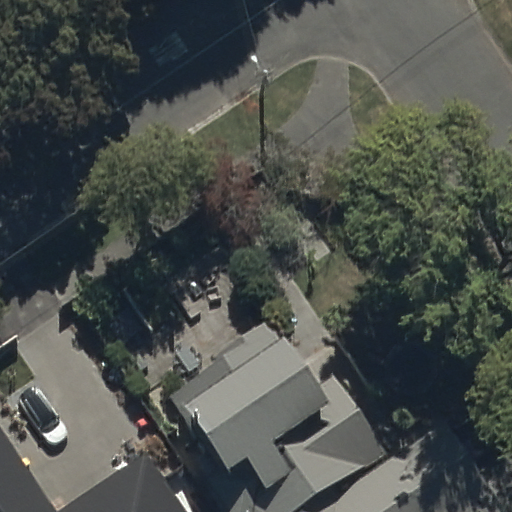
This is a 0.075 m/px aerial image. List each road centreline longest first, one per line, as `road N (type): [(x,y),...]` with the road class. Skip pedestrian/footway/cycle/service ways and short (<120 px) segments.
road 1 (residential): [(0,184),(271,0)]
road 2 (residential): [(511,172),(394,0)]
